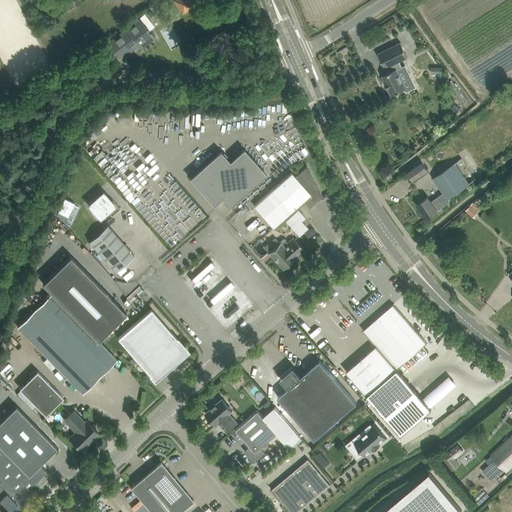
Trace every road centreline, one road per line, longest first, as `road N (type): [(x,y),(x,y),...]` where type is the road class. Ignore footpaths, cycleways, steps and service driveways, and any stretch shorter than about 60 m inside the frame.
road 1 (unclassified): [(0,260),(49,140),(81,98),(133,78),(251,78),(292,63)]
road 2 (unclassified): [(165,411),(379,223)]
road 3 (secondary): [(511,355),(441,299),(379,223)]
road 4 (unclassified): [(65,511),(165,411)]
road 5 (unclassified): [(250,511),(165,411)]
